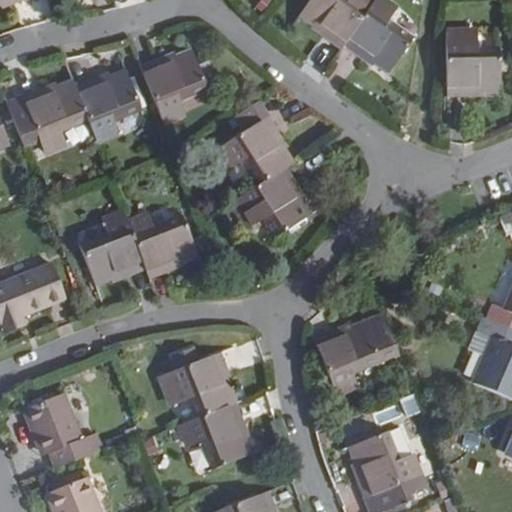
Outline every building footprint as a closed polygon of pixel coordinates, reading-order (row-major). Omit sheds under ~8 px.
[(341,45),(343,44),(374,0),(373,0),(310,0),(301,14),(319,27),(318,29),(323,33),(326,29),(330,33),(328,37),(341,45)] [(380,0),(373,0),(374,0),(343,44),(357,53),(359,49),(364,52),(362,57),(367,61),(369,57),(388,71),(411,39),(388,22),(395,10),(380,0)] [(477,52),(476,33),(445,33),(446,95),(462,95),(462,90),(468,90),(468,94),(478,94),(479,91),(500,90),(499,51),(477,52)] [(160,74),(158,70),(143,75),(164,128),(185,119),(180,107),(207,96),(203,85),(212,82),(208,69),(198,72),(193,58),(171,68),(170,64),(164,66),(167,72),(160,74)] [(92,88),(90,83),(76,89),(87,118),(96,141),(118,132),(113,120),(138,110),(124,73),(103,82),(101,78),(96,79),(99,86),(92,88)] [(63,143),(58,130),(87,118),(76,89),(72,81),(50,90),(50,88),(43,90),(44,95),(40,96),(39,92),(6,105),(22,146),(37,139),(42,151),(63,143)] [(212,82),(203,85),(207,96),(216,92),(212,82)] [(228,169),(240,162),(255,186),(283,169),(288,165),(276,145),(279,143),(276,138),(271,141),(268,135),(272,133),(263,117),(215,148),(228,169)] [(0,124),(0,149),(9,146),(0,124)] [(288,186),(292,183),(283,169),(255,186),(232,201),(249,229),(265,219),(276,236),(310,214),(299,195),(300,195),(295,187),(291,190),(288,186)] [(511,212),(501,217),(511,245),(511,212)] [(128,273),(130,278),(146,271),(126,222),(123,213),(94,225),(101,242),(81,250),(95,288),(116,279),(117,283),(126,279),(124,274),(128,273)] [(153,225),(149,214),(126,222),(146,271),(148,275),(163,268),(161,264),(168,262),(170,266),(175,264),(173,260),(194,252),(180,215),(153,225)] [(22,317),(65,301),(51,265),(0,286),(0,324),(2,330),(24,322),(22,317)] [(356,371),(399,354),(384,316),(346,332),(345,328),(339,331),(341,336),(335,338),(333,333),(318,338),(339,392),(361,384),(356,371)] [(511,330),(507,329),(483,319),(477,333),(494,341),(474,385),(511,401),(511,330)] [(26,328),(24,322),(2,330),(5,336),(26,328)] [(198,419),(233,405),(236,404),(228,384),(230,383),(226,374),(222,375),(220,371),(224,370),(217,355),(199,362),(194,349),(172,357),(177,371),(161,377),(172,406),(190,400),(198,419)] [(62,396),(25,411),(38,444),(45,441),(50,455),(56,469),(91,455),(84,440),(80,441),(62,396)] [(233,405),(198,419),(180,426),(189,447),(200,443),(211,469),(249,454),(241,434),(244,432),(242,426),(237,428),(235,423),(239,421),(233,405)] [(399,430),(388,435),(398,463),(409,458),(399,430)] [(398,463),(388,435),(350,449),(359,473),(356,474),(358,479),(362,476),(365,483),(361,485),(371,511),(423,492),(409,458),(398,463)] [(38,444),(43,457),(50,455),(45,441),(38,444)] [(98,511),(86,480),(49,495),(56,511),(98,511)] [(264,511),(265,511),(269,509),(263,495),(218,511),(264,511)]
